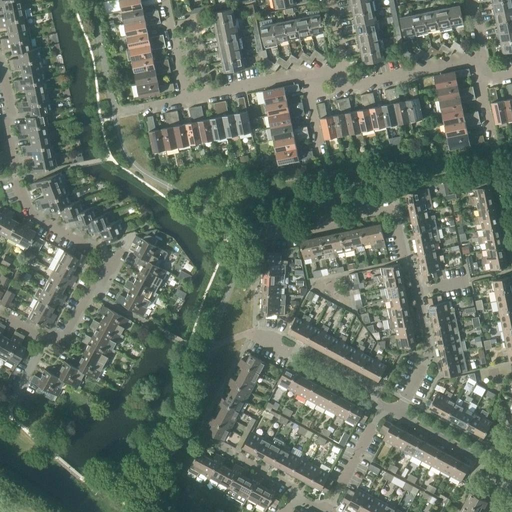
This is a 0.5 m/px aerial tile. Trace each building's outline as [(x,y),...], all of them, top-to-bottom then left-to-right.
[(3,11),(29,6),(28,4),(23,5),(22,0),(0,0),(0,6),(2,6),(3,11)] [(119,0),(122,12),(144,7),(142,1),(147,0),(119,0)] [(271,0),(273,9),(307,2),(306,0),(271,0)] [(374,0),(349,5),(350,10),(353,10),(354,15),(376,10),(374,0)] [(511,0),(493,4),(494,9),(492,10),(492,14),(511,10),(511,0)] [(29,6),(3,11),(4,16),(0,17),(0,22),(26,17),(24,9),(29,8),(29,6)] [(451,26),(455,25),(456,28),(464,27),(463,24),(460,6),(448,8),(451,26)] [(145,13),(144,7),(122,12),(124,24),(160,16),(159,10),(145,13)] [(215,23),(238,18),(236,8),(210,13),(211,18),(213,17),(215,23)] [(448,8),(436,11),(440,29),(439,29),(439,31),(452,28),(451,26),(448,8)] [(312,34),(324,32),(320,14),(319,9),(308,12),(312,34)] [(376,10),(354,15),(355,20),(352,20),(353,25),(378,20),(376,10)] [(511,20),(511,10),(492,14),(493,19),(496,19),(497,23),(511,20)] [(440,29),(436,11),(424,13),(429,34),(432,33),(431,30),(439,29),(440,29)] [(429,34),(424,13),(413,16),(416,33),(417,33),(417,36),(429,34)] [(161,22),(160,16),(124,24),(127,36),(149,31),(148,25),(161,22)] [(416,33),(413,16),(401,18),(404,36),(416,33)] [(26,17),(0,22),(0,28),(6,27),(8,32),(33,27),(33,25),(28,26),(26,17)] [(311,34),(308,17),(296,19),(300,37),(300,40),(304,39),(305,41),(312,39),(311,34)] [(238,18),(215,23),(216,28),(213,28),(214,33),(240,28),(238,18)] [(273,24),(272,19),(260,21),(265,46),(269,45),(269,47),(277,45),(277,44),(273,24)] [(300,37),(296,19),(284,21),(288,39),(288,42),(292,41),(292,38),(300,37)] [(378,20),(353,25),(354,30),(357,29),(358,34),(380,29),(378,20)] [(511,20),(497,23),(499,29),(496,29),(496,34),(511,30),(511,20)] [(284,21),(273,24),(277,44),(281,44),(280,41),(288,39),(284,21)] [(33,27),(8,32),(9,38),(0,39),(0,44),(30,39),(29,30),(33,29),(33,27)] [(242,37),(240,28),(214,33),(215,38),(218,37),(219,42),(242,37)] [(380,29),(358,34),(359,40),(356,40),(357,44),(383,39),(380,29)] [(511,40),(511,30),(496,34),(497,39),(501,38),(501,43),(511,40)] [(149,31),(127,36),(129,48),(165,41),(164,34),(150,37),(149,31)] [(401,35),(396,36),(398,46),(406,44),(406,41),(402,42),(401,35)] [(242,37),(219,42),(220,47),(217,47),(218,52),(244,47),(242,37)] [(32,47),(30,39),(0,44),(0,45),(1,50),(11,48),(12,54),(17,53),(18,58),(8,60),(10,65),(40,59),(38,51),(43,50),(43,47),(37,48),(37,46),(32,47)] [(385,49),(383,39),(357,44),(358,50),(361,49),(362,54),(385,49)] [(511,40),(501,43),(503,48),(500,49),(501,53),(511,51),(511,40)] [(165,41),(129,48),(132,60),(154,55),(153,50),(166,47),(165,41)] [(452,46),(456,49),(462,54),(465,49),(455,42),(452,46)] [(408,52),(406,44),(398,46),(399,48),(402,48),(404,56),(408,52)] [(440,48),(444,51),(450,56),(453,52),(443,44),(440,48)] [(428,51),(432,54),(439,58),(442,54),(431,46),(428,51)] [(244,47),(218,52),(219,57),(221,56),(223,62),(246,57),(244,47)] [(385,49),(362,54),(363,59),(360,60),(361,64),(387,59),(385,49)] [(417,54),(420,56),(427,61),(430,57),(420,49),(417,54)] [(312,55),(315,57),(322,62),(325,57),(315,50),(312,55)] [(300,57),(304,59),(311,64),(313,60),(303,52),(300,57)] [(408,52),(404,56),(415,64),(418,59),(408,52)] [(264,55),(263,53),(258,54),(259,57),(263,56),(265,64),(268,60),(267,54),(264,55)] [(154,55),(132,60),(135,72),(170,65),(169,59),(155,61),(154,55)] [(288,59),(292,62),(299,66),(302,62),(291,55),(288,59)] [(246,57),(223,62),(224,67),(221,67),(222,72),(248,67),(246,57)] [(276,61),(280,64),(286,69),(290,64),(280,57),(276,61)] [(42,67),(40,59),(10,65),(11,71),(20,69),(21,74),(47,69),(47,66),(42,67)] [(268,60),(265,64),(276,71),(279,67),(268,60)] [(171,71),(170,65),(135,72),(137,84),(159,80),(158,74),(171,71)] [(47,69),(21,74),(23,79),(13,81),(14,86),(44,80),(43,72),(48,71),(47,69)] [(437,88),(458,84),(457,78),(471,75),(469,69),(434,76),(437,88)] [(46,88),(44,80),(14,86),(15,92),(25,90),(26,95),(52,90),(51,87),(46,88)] [(159,80),(137,84),(140,97),(175,89),(174,83),(160,86),(159,80)] [(266,104),(288,99),(286,93),(300,91),(298,84),(263,92),(266,104)] [(412,99),(406,100),(410,122),(423,120),(416,84),(409,86),(412,99)] [(459,90),(458,84),(437,88),(439,101),(474,93),(473,87),(459,90)] [(509,121),(504,100),(499,101),(496,87),(489,89),(497,124),(509,121)] [(410,122),(406,100),(400,102),(397,88),(391,89),(398,125),(410,122)] [(398,125),(391,89),(385,90),(387,104),(382,105),(386,127),(398,125)] [(52,90),(26,95),(27,100),(17,102),(18,108),(49,102),(47,93),(52,92),(52,90)] [(386,127),(382,105),(375,107),(373,93),(367,94),(374,130),(386,127)] [(474,93),(439,101),(442,113),(463,108),(462,102),(476,99),(474,93)] [(374,130),(367,94),(360,95),(363,109),(358,110),(362,132),(374,130)] [(235,113),(239,134),(252,132),(245,97),(238,98),(240,112),(235,113)] [(362,132),(358,110),(351,111),(349,98),(343,99),(350,134),(362,132)] [(288,99),(266,104),(268,116),(303,109),(302,102),(289,105),(288,99)] [(350,134),(343,99),(336,101),(339,114),(333,115),(338,137),(350,134)] [(239,134),(235,113),(229,114),(226,101),(220,102),(227,137),(239,134)] [(50,110),(49,102),(18,108),(19,113),(29,111),(30,116),(51,112),(56,111),(55,109),(50,110)] [(216,117),(211,118),(215,139),(227,137),(220,102),(213,103),(216,117)] [(338,137),(333,115),(327,116),(324,103),(318,104),(326,140),(326,143),(327,143),(327,139),(338,137)] [(215,139),(211,118),(205,119),(202,106),(196,107),(203,142),(215,139)] [(192,122),(186,123),(191,145),(203,142),(196,107),(189,108),(192,122)] [(463,108),(442,113),(444,125),(479,117),(478,111),(464,114),(463,108)] [(303,109),(268,116),(271,128),(293,123),(291,118),(305,115),(303,109)] [(191,145),(186,123),(180,124),(178,111),(171,112),(179,147),(191,145)] [(51,112),(30,116),(25,117),(26,123),(16,125),(18,130),(48,124),(46,116),(51,115),(51,112)] [(168,127),(162,128),(167,150),(179,147),(171,112),(165,113),(168,127)] [(167,150),(162,128),(156,129),(153,115),(147,117),(154,152),(167,150)] [(481,123),(479,117),(444,125),(447,137),(468,132),(467,126),(481,123)] [(293,123),(271,128),(273,140),(308,133),(307,126),(294,129),(293,123)] [(49,132),(48,124),(18,130),(19,135),(28,133),(29,139),(55,133),(55,131),(49,132)] [(469,138),(468,132),(447,137),(449,149),(484,142),(483,135),(469,138)] [(55,133),(29,139),(30,144),(21,146),(22,151),(52,145),(50,137),(55,136),(55,133)] [(310,139),(308,133),(273,140),(276,152),(298,147),(296,142),(310,139)] [(52,145),(22,151),(23,157),(33,155),(34,160),(59,155),(59,152),(54,153),(52,145)] [(298,147),(276,152),(278,164),(314,157),(312,151),(299,153),(298,147)] [(59,155),(34,160),(35,165),(25,167),(26,173),(57,167),(55,158),(60,157),(59,155)] [(42,191),(62,184),(59,176),(62,175),(61,173),(29,184),(31,190),(40,186),(42,191)] [(62,184),(42,191),(44,197),(35,200),(37,205),(68,193),(70,193),(69,191),(65,192),(62,184)] [(470,201),(493,196),(490,186),(474,189),(475,196),(469,198),(470,201)] [(408,204),(431,199),(431,198),(437,197),(436,195),(430,196),(424,197),(423,190),(406,193),(408,204)] [(68,193),(37,205),(38,210),(48,207),(50,212),(69,204),(67,197),(69,195),(68,193)] [(495,206),(493,196),(470,201),(471,204),(477,203),(478,210),(495,206)] [(431,199),(408,204),(410,214),(427,210),(433,209),(431,199)] [(69,204),(50,212),(52,217),(61,213),(63,219),(83,211),(80,203),(82,202),(82,200),(69,204)] [(98,205),(83,211),(63,219),(65,224),(74,220),(76,225),(96,218),(93,210),(98,208),(98,205)] [(495,206),(478,210),(479,216),(473,218),(474,221),(497,216),(495,206)] [(0,226),(9,211),(4,208),(1,213),(0,212),(0,226)] [(427,210),(410,214),(412,224),(435,219),(434,216),(428,217),(427,210)] [(9,211),(0,226),(0,233),(7,237),(15,221),(11,218),(13,213),(9,211)] [(96,218),(76,225),(78,230),(87,227),(89,232),(109,224),(106,216),(109,215),(108,213),(96,218)] [(499,226),(497,216),(474,221),(475,224),(481,223),(482,230),(499,226)] [(20,224),(15,221),(7,237),(16,242),(28,221),(23,218),(20,224)] [(435,219),(412,224),(415,234),(437,229),(435,219)] [(121,220),(109,224),(89,232),(91,237),(100,233),(102,239),(104,238),(106,244),(117,240),(115,234),(122,231),(119,223),(122,222),(121,220)] [(32,223),(28,221),(16,242),(26,247),(35,231),(30,229),(32,223)] [(370,226),(375,249),(386,247),(381,224),(370,226)] [(370,226),(360,228),(364,245),(371,243),(372,249),(375,249),(370,226)] [(499,226),(482,230),(484,236),(478,238),(478,241),(501,236),(499,226)] [(360,228),(350,230),(355,250),(355,253),(358,252),(357,246),(364,245),(360,228)] [(439,239),(437,229),(415,234),(417,244),(439,239)] [(350,230),(340,232),(345,253),(355,250),(350,230)] [(340,232),(330,235),(335,257),(338,257),(338,254),(345,253),(340,232)] [(139,257),(153,264),(157,258),(158,258),(161,252),(164,254),(165,251),(153,245),(156,239),(151,236),(150,235),(148,235),(145,236),(143,237),(142,239),(135,235),(131,242),(138,245),(134,254),(139,256),(139,257)] [(330,235),(320,237),(324,253),(331,252),(332,258),(335,257),(330,235)] [(501,236),(478,241),(479,244),(485,243),(486,250),(503,246),(501,236)] [(320,237),(310,239),(315,261),(319,261),(317,255),(324,253),(320,237)] [(315,261),(310,239),(300,241),(303,258),(311,256),(312,262),(315,261)] [(439,239),(417,244),(419,254),(435,250),(434,243),(440,242),(439,239)] [(33,240),(30,246),(35,249),(38,243),(33,240)] [(503,246),(486,250),(488,256),(482,258),(482,261),(505,256),(503,246)] [(53,258),(74,269),(76,264),(81,267),(87,257),(76,251),(74,256),(59,248),(53,258)] [(437,257),(435,250),(419,254),(421,264),(444,259),(443,256),(437,257)] [(264,263),(287,264),(287,261),(281,260),(282,253),(265,252),(264,263)] [(505,256),(482,261),(483,264),(489,263),(491,270),(507,267),(505,256)] [(153,264),(139,257),(135,263),(142,267),(137,275),(157,284),(160,279),(162,279),(165,273),(168,275),(169,273),(153,264)] [(74,269),(53,258),(48,268),(53,270),(74,281),(76,277),(71,274),(74,269)] [(444,262),(444,259),(421,264),(425,281),(437,278),(436,271),(440,271),(438,263),(444,262)] [(287,264),(264,263),(264,273),(281,274),(285,274),(286,265),(287,265),(287,264)] [(375,280),(402,274),(399,264),(383,267),(384,275),(376,276),(374,280),(375,280)] [(53,270),(48,279),(63,288),(66,283),(71,286),(74,281),(53,270)] [(191,276),(180,271),(177,276),(188,282),(191,276)] [(264,273),(263,283),(286,284),(286,281),(280,281),(281,274),(264,273)] [(351,285),(359,283),(357,273),(349,275),(350,280),(351,285)] [(402,274),(375,280),(375,282),(379,281),(380,282),(386,281),(387,288),(404,284),(402,274)] [(157,284),(137,275),(133,283),(127,279),(123,286),(130,290),(129,290),(149,299),(149,300),(155,303),(159,294),(153,292),(157,284)] [(497,301),(511,297),(511,289),(511,288),(511,287),(511,277),(511,276),(493,280),(497,301)] [(8,283),(0,278),(0,282),(6,286),(8,283)] [(63,288),(48,279),(43,289),(64,300),(66,296),(61,293),(63,288)] [(263,283),(262,293),(279,294),(280,287),(286,288),(286,284),(263,283)] [(404,284),(387,288),(388,295),(382,296),(383,299),(406,294),(404,284)] [(64,300),(43,289),(37,299),(53,307),(56,302),(61,305),(64,300)] [(149,299),(129,290),(125,298),(119,294),(115,301),(145,317),(147,318),(148,316),(146,315),(144,313),(147,307),(145,306),(149,300),(149,299)] [(306,297),(312,300),(316,294),(309,290),(306,297)] [(12,297),(5,293),(0,302),(0,303),(6,307),(12,297)] [(262,293),(262,304),(285,305),(286,295),(279,295),(279,294),(262,293)] [(356,305),(362,304),(366,303),(364,293),(354,295),(356,305)] [(406,294),(383,299),(384,302),(390,301),(391,308),(408,304),(406,294)] [(432,316),(455,311),(454,308),(450,309),(448,301),(443,303),(441,296),(428,298),(432,316)] [(511,297),(497,301),(501,321),(511,318),(511,297)] [(53,307),(37,299),(32,308),(53,319),(56,315),(51,312),(53,307)] [(285,305),(262,304),(261,314),(278,315),(279,308),(285,308),(285,305)] [(408,304),(391,308),(388,309),(390,318),(390,319),(410,314),(408,304)] [(92,322),(119,336),(122,338),(123,336),(119,334),(122,327),(124,328),(127,322),(130,323),(131,321),(101,305),(97,312),(104,315),(99,323),(93,320),(92,322)] [(53,319),(32,308),(27,318),(43,327),(46,321),(51,324),(53,319)] [(455,311),(432,316),(434,326),(457,321),(455,311)] [(361,314),(362,320),(365,324),(370,322),(368,313),(361,314)] [(390,319),(390,318),(387,319),(389,329),(395,328),(412,324),(410,314),(390,319)] [(297,337),(307,317),(304,315),(301,320),(296,317),(288,332),(297,337)] [(311,318),(307,317),(297,337),(306,342),(314,327),(308,324),(311,318)] [(511,318),(501,321),(506,341),(511,339),(511,318)] [(459,331),(457,321),(434,326),(436,336),(459,331)] [(119,336),(92,322),(89,326),(96,330),(91,338),(111,348),(114,342),(116,343),(119,336)] [(412,324),(395,328),(397,335),(391,336),(392,339),(414,334),(412,324)] [(314,327),(306,342),(315,347),(326,326),(323,325),(320,330),(314,327)] [(329,328),(326,326),(315,347),(324,352),(332,337),(326,333),(329,328)] [(10,340),(5,337),(0,347),(0,358),(5,361),(20,333),(15,331),(10,340)] [(461,341),(459,331),(436,336),(438,346),(461,341)] [(20,333),(5,361),(12,365),(10,369),(13,371),(19,358),(24,361),(30,350),(20,345),(24,336),(20,333)] [(111,348),(91,338),(85,334),(81,341),(88,345),(83,353),(103,363),(106,357),(108,358),(111,351),(114,353),(115,351),(111,348)] [(416,345),(414,334),(392,339),(392,342),(396,341),(398,349),(416,345)] [(332,337),(324,352),(333,357),(344,336),(341,335),(338,340),(332,337)] [(344,336),(333,357),(342,361),(350,346),(344,343),(347,338),(344,336)] [(461,341),(438,346),(440,356),(463,351),(461,341)] [(350,346),(342,361),(351,366),(362,346),(359,344),(356,350),(350,346)] [(362,346),(351,366),(360,371),(368,356),(362,353),(365,347),(362,346)] [(465,361),(463,351),(440,356),(442,366),(465,361)] [(72,357),(69,364),(83,372),(99,380),(100,378),(97,377),(101,370),(99,369),(103,363),(83,353),(79,361),(72,357)] [(368,356),(360,371),(369,376),(380,355),(377,354),(374,359),(368,356)] [(241,359),(239,362),(261,373),(266,363),(250,355),(246,362),(241,359)] [(380,355),(369,376),(379,381),(381,377),(385,379),(388,374),(383,372),(387,366),(380,362),(383,357),(380,355)] [(44,370),(43,371),(63,381),(63,380),(80,389),(81,387),(78,385),(81,379),(80,378),(83,372),(69,364),(64,361),(59,369),(53,366),(49,373),(44,370)] [(465,361),(442,366),(445,376),(467,372),(465,361)] [(261,373),(239,362),(238,365),(243,368),(240,374),(256,383),(261,373)] [(288,389),(298,371),(295,369),(294,371),(286,368),(278,383),(288,389)] [(63,381),(43,371),(40,378),(33,375),(29,381),(39,387),(36,392),(54,401),(61,388),(60,388),(63,381)] [(300,372),(298,371),(288,389),(297,394),(306,378),(299,374),(300,372)] [(256,383),(240,374),(236,381),(231,378),(229,381),(250,392),(256,383)] [(313,382),(306,378),(297,394),(307,399),(317,381),(314,380),(313,382)] [(250,392),(229,381),(228,384),(233,387),(229,393),(245,402),(250,392)] [(317,381),(307,399),(316,404),(325,388),(318,384),(319,382),(317,381)] [(332,392),(325,388),(316,404),(326,409),(336,391),(333,390),(332,392)] [(336,391),(326,409),(336,414),(344,398),(337,395),(338,393),(336,391)] [(438,413),(449,392),(446,391),(444,396),(437,393),(429,408),(438,413)] [(452,394),(449,392),(438,413),(447,418),(455,403),(449,399),(452,394)] [(221,397),(219,400),(240,411),(245,402),(229,393),(226,400),(221,397)] [(462,406),(455,403),(447,418),(456,423),(470,397),(468,396),(465,401),(464,401),(462,406)] [(470,397),(456,423),(465,427),(473,412),(467,409),(470,404),(470,403),(473,398),(470,397)] [(351,402),(344,398),(336,414),(345,419),(355,401),(352,400),(351,402)] [(240,411),(219,400),(217,403),(223,406),(219,412),(235,421),(240,411)] [(355,401),(345,419),(355,425),(357,420),(364,424),(370,412),(356,405),(357,403),(355,401)] [(264,410),(270,413),(274,405),(268,402),(264,410)] [(479,416),(473,412),(465,427),(474,432),(485,412),(482,410),(479,416)] [(485,412),(474,432),(484,437),(492,422),(485,419),(488,413),(487,413),(488,411),(486,410),(485,412)] [(211,416),(209,419),(230,430),(235,421),(219,412),(216,419),(211,416)] [(230,430),(209,419),(207,422),(213,425),(209,432),(225,440),(230,430)] [(393,445),(403,427),(400,426),(399,428),(385,420),(379,432),(385,435),(383,440),(393,445)] [(403,427),(393,445),(403,450),(411,434),(404,431),(406,429),(403,427)] [(252,455),(262,437),(252,432),(243,448),(251,452),(250,454),(252,455)] [(418,438),(411,434),(403,450),(412,455),(422,437),(419,436),(418,438)] [(262,437),(252,455),(255,457),(256,454),(263,458),(272,442),(262,437)] [(422,437),(412,455),(422,460),(430,445),(423,441),(425,439),(422,437)] [(338,443),(343,446),(346,440),(341,438),(338,443)] [(272,442),(263,458),(270,462),(269,464),(271,465),(281,447),(272,442)] [(200,473),(208,457),(203,454),(206,449),(201,446),(200,447),(197,445),(189,461),(192,463),(188,470),(190,471),(192,469),(200,473)] [(430,445),(422,460),(431,466),(441,447),(438,446),(437,448),(430,445)] [(281,447),(271,465),(274,467),(275,465),(282,468),(291,453),(281,447)] [(444,449),(441,447),(431,466),(441,471),(449,455),(442,451),(444,449)] [(300,458),(291,453),(282,468),(289,472),(288,474),(290,476),(300,458)] [(208,457),(200,473),(208,477),(206,480),(208,481),(221,456),(216,454),(213,460),(208,457)] [(456,458),(449,455),(441,471),(450,476),(460,458),(457,456),(456,458)] [(221,456),(208,481),(209,481),(211,479),(219,483),(227,467),(222,465),(225,459),(221,456)] [(310,463),(300,458),(290,476),(293,477),(294,475),(301,479),(310,463)] [(463,459),(460,458),(450,476),(460,481),(469,465),(462,461),(463,459)] [(310,463),(301,479),(308,482),(307,484),(310,486),(319,468),(310,463)] [(232,470),(227,467),(219,483),(227,487),(225,490),(227,491),(240,466),(235,464),(232,470)] [(244,469),(240,466),(227,491),(228,492),(230,489),(238,493),(246,477),(241,475),(244,469)] [(319,468),(310,486),(312,487),(313,485),(327,492),(333,481),(327,477),(329,473),(319,468)] [(251,480),(246,477),(238,493),(246,497),(244,500),(246,501),(259,477),(254,474),(251,480)] [(259,477),(246,501),(247,502),(249,499),(257,503),(265,488),(260,485),(263,479),(259,477)] [(270,490),(265,488),(257,503),(265,508),(263,510),(265,511),(269,505),(271,505),(275,508),(282,496),(275,493),(278,487),(273,484),(270,490)] [(358,511),(367,494),(357,488),(355,492),(349,489),(342,501),(356,508),(355,510),(358,511)] [(470,492),(460,511),(462,511),(478,511),(480,510),(482,511),(488,501),(470,492)] [(369,511),(377,499),(367,494),(358,511),(360,511),(361,511),(363,511),(369,511)] [(441,504),(446,507),(450,500),(445,497),(441,504)] [(381,511),(386,504),(377,499),(369,511),(381,511)]
